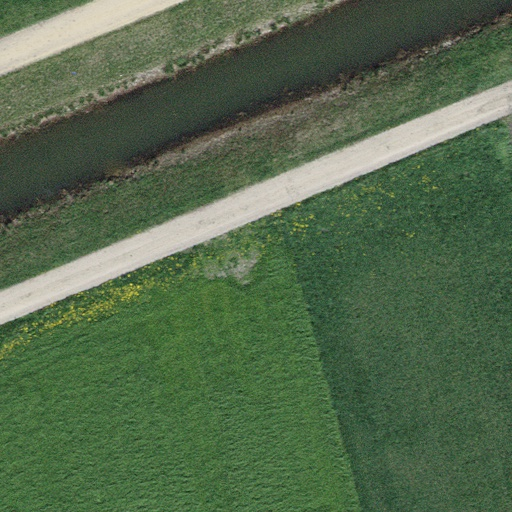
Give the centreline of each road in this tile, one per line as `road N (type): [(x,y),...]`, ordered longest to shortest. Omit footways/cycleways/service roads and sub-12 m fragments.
road 1 (track): [(511,95),(0,306)]
road 2 (track): [(136,0),(0,55)]
